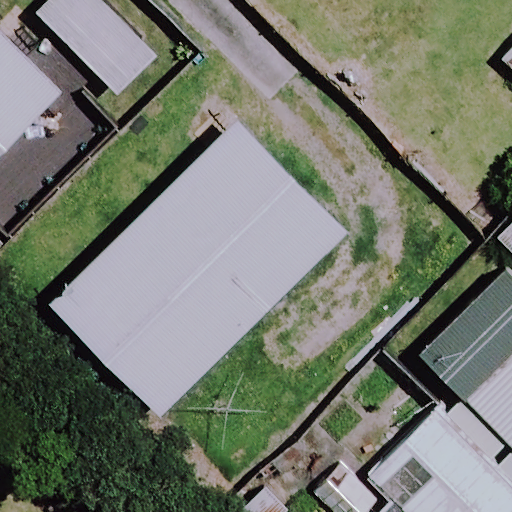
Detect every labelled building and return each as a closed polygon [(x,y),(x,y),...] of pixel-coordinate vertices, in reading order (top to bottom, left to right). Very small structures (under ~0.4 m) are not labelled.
[(153,57),(97,0),(47,0),(34,13),(114,95),(153,57)] [(105,138),(0,33),(0,144),(49,194),(105,138)] [(342,230),(235,123),(52,306),(159,413),(342,230)] [(511,295),(502,286),(424,367),(511,452),(511,295)] [(507,511),(511,508),(511,483),(436,407),(367,476),(402,511),(507,511)]
